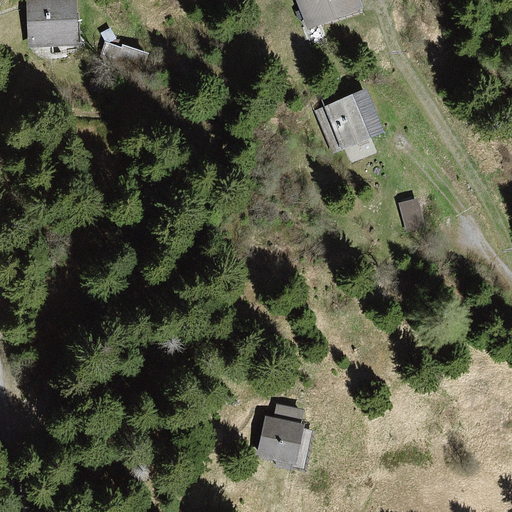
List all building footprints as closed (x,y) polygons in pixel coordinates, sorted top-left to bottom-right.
[(76,0),(27,0),(29,50),(78,49),(76,0)] [(359,0),(294,0),(307,33),(364,10),(359,0)] [(366,91),(314,112),(332,156),(385,134),(366,91)] [(418,199),(398,204),(406,238),(426,233),(418,199)] [(273,421),(266,419),(256,460),(304,471),(314,432),(300,429),(304,412),(277,405),(273,421)]
